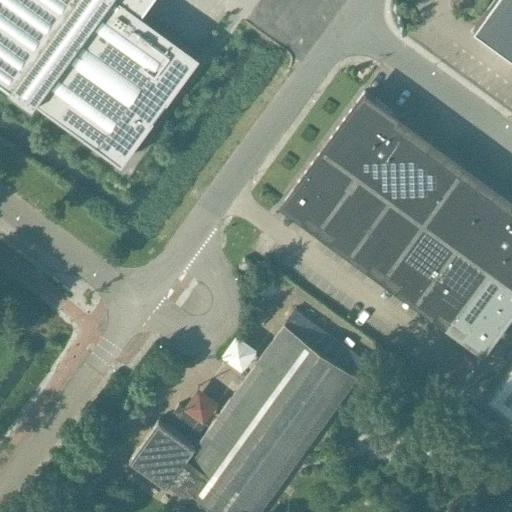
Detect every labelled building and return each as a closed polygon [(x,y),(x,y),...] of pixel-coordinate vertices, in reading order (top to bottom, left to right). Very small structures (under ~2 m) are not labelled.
[(0,0),(0,70),(12,79),(11,80),(10,82),(34,99),(35,98),(36,96),(43,102),(122,159),(200,52),(142,10),(149,0),(0,0)] [(511,53),(511,0),(493,0),(474,26),(511,53)] [(399,115),(364,89),(284,199),(304,214),(305,213),(304,212),(307,208),(336,229),(333,234),(332,233),(331,234),(370,262),(371,261),(370,261),(373,256),(402,278),(399,282),(398,281),(397,283),(436,311),(437,309),(436,309),(439,304),(468,326),(465,330),(464,329),(463,331),(483,346),(511,306),(511,204),(497,194),(497,195),(481,183),(481,182),(440,152),(439,152),(423,141),(423,140),(409,129),(403,125),(405,123),(397,117),(399,115)] [(244,257),(239,264),(251,273),(256,265),(244,257)] [(159,416),(130,457),(189,500),(205,511),(256,511),(367,360),(295,307),(196,443),(159,416)] [(511,350),(484,389),(511,409),(511,350)]
